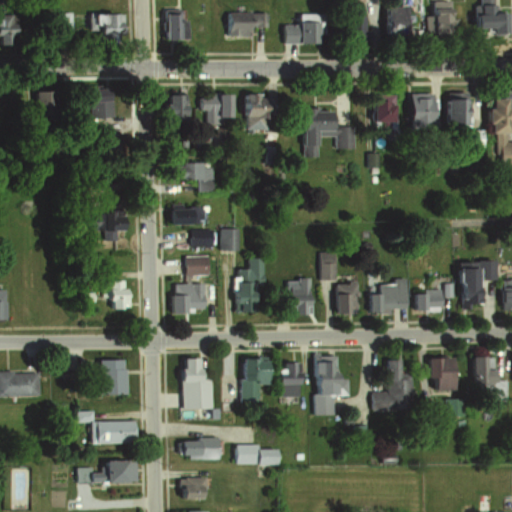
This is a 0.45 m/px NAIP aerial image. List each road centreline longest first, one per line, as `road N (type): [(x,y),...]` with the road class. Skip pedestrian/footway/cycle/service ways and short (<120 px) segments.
road 1 (residential): [(0,65),(511,55)]
road 2 (residential): [(0,340),(511,332)]
road 3 (residential): [(155,511),(142,63)]
